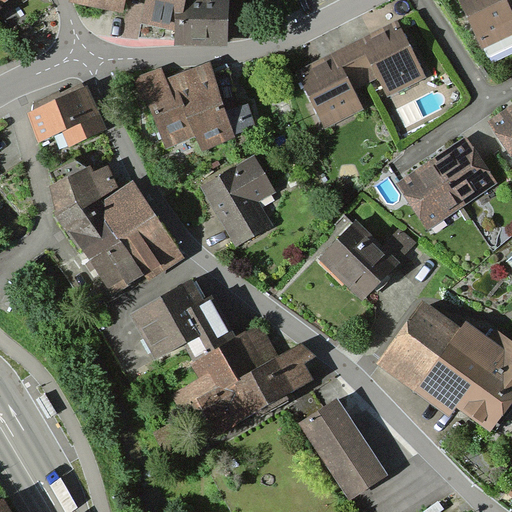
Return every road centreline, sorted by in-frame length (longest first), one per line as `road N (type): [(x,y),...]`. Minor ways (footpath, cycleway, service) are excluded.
road 1 (residential): [(81,57),(127,161),(179,239),(238,298),(331,352),(490,511)]
road 2 (residential): [(81,57),(290,43),(376,0)]
road 3 (residential): [(0,285),(48,235),(31,160),(1,88)]
